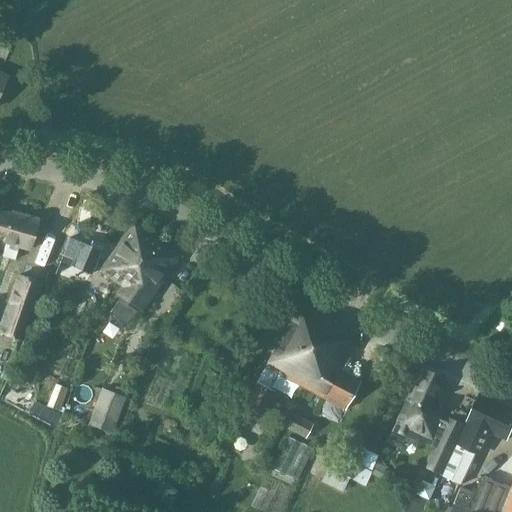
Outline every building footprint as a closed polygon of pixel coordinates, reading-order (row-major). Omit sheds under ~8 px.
[(0,213),(0,255),(13,260),(18,246),(29,250),(38,221),(20,215),(19,218),(0,213)] [(121,288),(156,238),(134,221),(98,271),(121,288)] [(181,256),(168,246),(156,238),(121,288),(115,296),(118,298),(108,313),(126,324),(135,311),(139,314),(181,256)] [(68,240),(54,270),(76,283),(83,272),(88,274),(92,266),(98,257),(68,240)] [(0,332),(22,340),(41,281),(19,274),(0,330),(0,332)] [(339,370),(355,342),(341,334),(343,330),(299,306),(266,367),(258,382),(253,380),(241,405),(261,416),(274,390),(268,388),(276,373),(344,410),(360,381),(339,370)] [(437,389),(441,377),(422,368),(398,423),(401,424),(398,433),(406,436),(409,428),(433,439),(440,423),(445,425),(426,467),(440,473),(463,424),(448,417),(447,419),(443,417),(444,416),(430,409),(437,389)] [(100,388),(88,424),(111,432),(124,397),(100,388)] [(509,441),(511,435),(511,409),(481,396),(451,461),(449,460),(442,475),(461,484),(486,431),(509,441)] [(312,424),(286,411),(279,424),(305,437),(312,424)] [(378,463),(373,474),(381,478),(386,467),(378,463)] [(511,511),(511,487),(482,475),(467,511),(511,511)] [(422,480),(416,493),(429,498),(435,486),(422,480)] [(461,486),(449,511),(465,511),(475,492),(461,486)]
